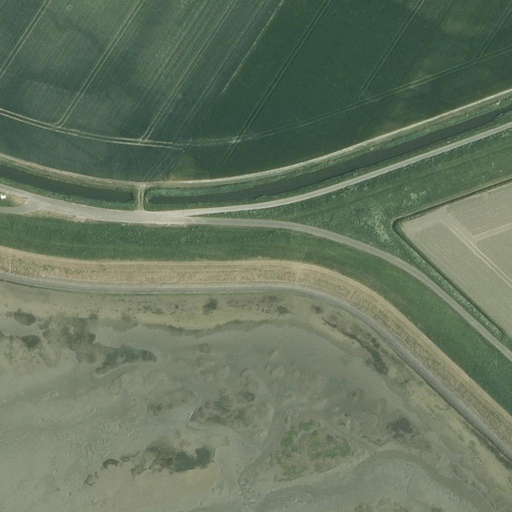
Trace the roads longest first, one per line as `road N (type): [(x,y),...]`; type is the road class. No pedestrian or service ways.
road 1 (unclassified): [(511,359),(427,281),(354,243),(284,226),(171,218)]
road 2 (unclassified): [(171,218),(269,208),(511,125)]
road 3 (unclassified): [(171,218),(73,210),(0,187)]
